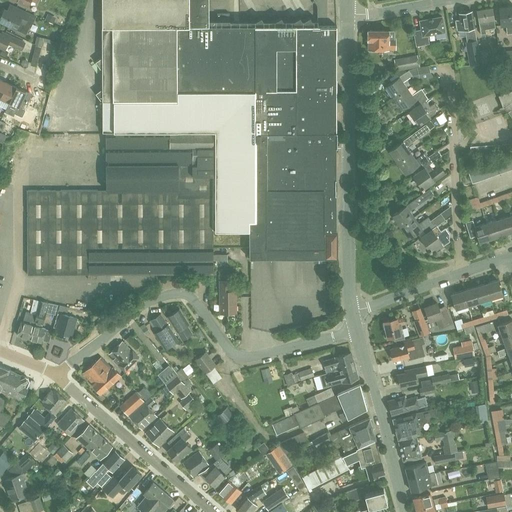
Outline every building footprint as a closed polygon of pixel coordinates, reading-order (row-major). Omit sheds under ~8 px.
[(27,190),(27,275),(157,274),(192,274),(198,274),(213,274),(213,261),(213,254),(213,222),(215,222),(215,232),(250,232),(250,249),(250,259),(320,258),(328,258),(337,258),(337,231),(336,231),(336,148),(338,148),(338,133),(337,133),(336,26),(317,26),(317,21),(312,21),(310,17),(304,21),(302,21),(300,17),(294,21),(283,21),(281,17),(275,21),(263,21),(261,17),(255,21),(209,21),(208,0),(102,0),(103,61),(100,57),(95,62),(100,68),(103,68),(103,93),(100,89),(95,93),(100,100),(103,100),(103,119),(103,134),(106,134),(106,190),(56,190),(45,190),(27,190)] [(30,13),(10,3),(6,10),(5,9),(0,18),(0,21),(26,34),(32,22),(33,23),(36,16),(30,13)] [(511,33),(511,6),(498,7),(500,25),(506,24),(506,33),(511,33)] [(493,19),(491,8),(476,10),(481,34),(486,33),(485,29),(495,28),(494,18),(493,19)] [(466,12),(465,11),(460,12),(460,13),(458,14),(459,20),(455,21),(457,30),(466,28),(468,42),(477,41),(475,27),(474,27),(472,11),(466,12)] [(416,46),(428,43),(427,35),(445,32),(442,16),(419,20),(421,29),(413,30),(416,46)] [(368,49),(395,49),(395,39),(394,39),(394,31),(388,31),(388,30),(368,30),(368,31),(366,33),(366,37),(368,39),(368,49)] [(2,34),(0,33),(0,47),(5,49),(8,43),(22,50),(25,43),(3,33),(2,34)] [(480,62),(477,41),(468,42),(467,42),(471,64),(480,62)] [(35,44),(33,55),(39,57),(41,47),(35,44)] [(482,63),(494,61),(492,49),(480,51),(482,63)] [(503,61),(511,60),(511,49),(502,51),(503,61)] [(396,71),(411,68),(419,66),(417,54),(393,59),(396,71)] [(393,97),(407,88),(403,82),(412,75),(430,72),(429,66),(418,68),(418,67),(409,70),(406,72),(405,69),(395,72),(384,74),(390,83),(385,86),(393,97)] [(0,98),(9,103),(16,87),(7,83),(0,97),(0,98)] [(16,87),(9,103),(17,107),(14,114),(22,118),(26,110),(25,109),(28,103),(22,100),(26,92),(16,87)] [(415,106),(428,98),(421,88),(412,95),(407,88),(393,97),(401,109),(412,102),(415,106)] [(511,89),(498,95),(502,107),(507,105),(510,109),(507,111),(511,117),(511,89)] [(428,98),(415,106),(409,110),(418,124),(430,116),(429,114),(438,108),(434,103),(430,106),(426,100),(428,98)] [(411,152),(406,146),(429,129),(426,124),(389,151),(397,162),(411,152)] [(470,152),(511,149),(511,143),(470,147),(470,152)] [(429,164),(432,162),(425,152),(415,159),(411,152),(397,162),(405,173),(416,166),(419,171),(425,166),(425,167),(429,164)] [(508,159),(502,161),(506,171),(511,169),(508,159)] [(502,161),(496,163),(500,173),(506,171),(502,161)] [(496,163),(491,165),(495,175),(500,173),(496,163)] [(433,169),(429,164),(425,167),(425,166),(419,171),(413,175),(423,190),(435,181),(446,173),(439,164),(433,169)] [(491,165),(485,167),(489,177),(495,175),(491,165)] [(485,167),(480,169),(483,179),(489,177),(485,167)] [(480,169),(474,171),(478,181),(483,179),(480,169)] [(474,171),(469,173),(472,183),(478,181),(474,171)] [(424,201),(433,193),(429,188),(419,195),(424,201)] [(504,199),(511,196),(511,191),(502,195),(504,199)] [(491,199),(493,203),(504,199),(502,195),(491,199)] [(480,203),(478,196),(466,201),(470,211),(481,207),(480,203)] [(406,205),(407,206),(393,216),(401,227),(415,217),(410,210),(419,204),(415,199),(406,205)] [(493,203),(491,199),(480,203),(481,207),(493,203)] [(486,223),(491,239),(503,235),(498,220),(495,212),(484,216),(486,223)] [(421,237),(437,226),(445,219),(441,213),(430,220),(428,217),(419,223),(415,217),(401,227),(409,238),(417,232),(420,237),(421,237)] [(503,235),(511,231),(511,224),(509,216),(498,220),(503,235)] [(477,236),(480,242),(491,239),(486,223),(475,227),(472,220),(467,222),(472,237),(477,236)] [(441,231),(437,226),(421,237),(430,250),(441,242),(443,245),(449,241),(449,233),(445,228),(441,231)] [(231,291),(231,280),(220,281),(220,313),(236,312),(236,290),(231,291)] [(487,284),(491,299),(503,295),(498,280),(487,284)] [(480,302),(491,299),(487,284),(475,287),(480,302)] [(475,287),(463,291),(468,306),(480,302),(475,287)] [(456,309),(468,306),(463,291),(451,294),(456,309)] [(21,322),(17,335),(30,339),(37,314),(40,301),(34,300),(30,312),(30,313),(26,311),(22,322),(21,322)] [(37,314),(30,339),(42,342),(42,340),(46,329),(41,328),(46,312),(47,309),(48,303),(40,301),(37,314)] [(440,312),(437,303),(424,308),(429,321),(435,319),(439,328),(451,324),(446,310),(440,312)] [(182,340),(193,333),(187,324),(189,323),(179,309),(167,316),(177,331),(176,331),(182,340)] [(495,313),(497,318),(508,314),(506,310),(495,313)] [(168,324),(161,313),(150,320),(157,331),(154,333),(164,348),(178,340),(168,324)] [(495,313),(484,316),(485,321),(497,318),(495,313)] [(72,337),(77,319),(61,314),(55,332),(72,337)] [(484,316),(472,320),(474,325),(485,321),(484,316)] [(403,317),(397,319),(397,318),(384,321),(386,331),(384,332),(385,337),(387,337),(387,338),(393,336),(394,341),(405,338),(401,323),(404,323),(403,317)] [(423,318),(414,321),(419,336),(428,333),(423,318)] [(474,325),(472,320),(460,324),(459,320),(455,322),(457,330),(462,329),(474,325)] [(502,337),(511,333),(511,320),(498,325),(502,337)] [(475,327),(481,344),(486,342),(483,332),(493,329),(490,322),(475,327)] [(147,326),(142,329),(146,334),(147,336),(150,334),(149,332),(151,331),(147,326)] [(507,348),(511,346),(511,333),(502,337),(506,347),(507,348)] [(135,349),(140,344),(130,334),(125,339),(135,349)] [(405,345),(390,349),(393,360),(407,357),(408,360),(424,356),(421,344),(424,343),(422,337),(412,340),(412,339),(404,341),(405,345)] [(474,355),(472,343),(471,340),(461,342),(462,345),(453,347),(455,358),(474,355)] [(132,351),(122,341),(109,354),(114,359),(113,360),(124,371),(139,356),(133,350),(132,351)] [(481,344),(485,355),(490,354),(486,342),(481,344)] [(511,359),(511,358),(511,346),(507,348),(506,347),(497,351),(499,357),(505,355),(505,353),(508,352),(511,359)] [(204,373),(216,365),(206,351),(194,359),(204,373)] [(335,356),(322,360),(326,372),(326,373),(354,365),(351,352),(335,357),(335,356)] [(111,376),(117,371),(113,367),(112,368),(101,357),(92,366),(103,378),(108,373),(111,376)] [(463,358),(465,365),(474,364),(473,357),(463,358)] [(15,372),(0,365),(0,390),(0,391),(0,394),(1,395),(3,391),(22,399),(24,395),(26,395),(28,390),(27,389),(27,388),(26,387),(29,381),(28,378),(25,376),(21,374),(21,372),(16,370),(15,372)] [(158,374),(165,384),(167,382),(177,375),(169,365),(158,374)] [(329,386),(342,382),(358,377),(354,365),(326,373),(320,375),(323,388),(329,386)] [(121,375),(117,371),(111,376),(108,373),(103,378),(92,366),(84,374),(94,384),(93,385),(101,394),(121,375)] [(280,366),(264,371),(268,385),(285,379),(280,366)] [(488,379),(493,379),(497,378),(496,368),(492,368),(492,366),(486,367),(488,379)] [(213,384),(222,377),(214,367),(206,373),(213,384)] [(400,386),(417,383),(416,377),(428,375),(426,367),(405,371),(406,373),(398,375),(400,386)] [(314,376),(311,368),(298,372),(293,374),(292,372),(284,375),(287,385),(308,378),(314,376)] [(433,385),(459,379),(458,373),(450,375),(449,373),(431,377),(431,378),(421,381),(422,387),(433,385)] [(181,399),(190,391),(177,375),(167,382),(165,384),(166,385),(161,389),(168,397),(173,393),(173,394),(176,392),(181,399)] [(188,378),(184,381),(188,386),(192,383),(188,378)] [(485,382),(476,383),(476,391),(486,391),(485,382)] [(294,414),(272,424),(275,430),(277,435),(299,425),(300,428),(325,417),(324,415),(343,406),(345,412),(339,414),(342,421),(348,419),(348,418),(367,408),(360,384),(337,394),(335,395),(319,402),(300,410),(294,413),(294,414)] [(435,392),(433,385),(422,387),(419,388),(420,395),(435,392)] [(152,395),(145,386),(139,392),(146,400),(152,395)] [(196,395),(200,393),(198,391),(195,387),(192,390),(195,394),(196,395)] [(317,402),(334,394),(331,387),(314,394),(315,396),(317,400),(317,402)] [(67,401),(54,390),(42,404),(50,412),(45,418),(50,422),(51,423),(56,416),(55,415),(67,401)] [(144,401),(136,391),(119,406),(128,415),(144,401)] [(186,409),(196,401),(189,393),(179,402),(186,409)] [(0,431),(5,425),(10,414),(1,410),(6,398),(0,395),(0,431)] [(392,414),(409,410),(408,410),(427,405),(425,397),(418,399),(417,396),(406,399),(405,395),(388,400),(392,414)] [(142,429),(156,416),(148,407),(155,402),(151,397),(144,403),(145,403),(130,416),(142,429)] [(477,423),(488,422),(485,404),(475,405),(477,423)] [(71,408),(57,423),(58,424),(70,435),(84,421),(71,408)] [(440,412),(439,408),(436,409),(435,408),(421,412),(393,418),(398,439),(421,433),(418,421),(437,417),(437,413),(440,412)] [(34,441),(50,422),(45,418),(34,409),(19,427),(34,441)] [(491,411),(493,422),(498,421),(504,419),(502,409),(491,411)] [(357,435),(372,427),(370,417),(349,426),(338,431),(338,430),(331,434),(329,431),(327,433),(309,441),(309,442),(299,447),(302,455),(330,440),(333,444),(339,441),(340,444),(357,435)] [(159,446),(173,431),(160,418),(146,433),(159,446)] [(88,448),(100,435),(89,424),(76,438),(88,448)] [(359,447),(358,446),(375,438),(372,427),(357,435),(340,444),(344,452),(345,452),(346,453),(346,454),(359,447)] [(176,461),(191,448),(185,441),(191,436),(183,428),(167,442),(172,447),(167,451),(176,461)] [(443,439),(444,446),(455,444),(453,436),(454,436),(453,430),(440,432),(441,439),(443,439)] [(309,442),(309,441),(304,431),(278,443),(277,444),(279,446),(282,450),(283,450),(285,454),(298,447),(299,447),(309,442)] [(500,433),(495,434),(497,445),(502,444),(506,443),(505,434),(500,434),(500,433)] [(100,459),(112,446),(100,435),(88,448),(100,459)] [(403,461),(421,457),(420,449),(417,437),(413,438),(399,441),(403,461)] [(359,448),(359,447),(346,454),(346,453),(342,455),(302,476),(310,492),(321,486),(350,470),(347,464),(359,458),(361,467),(374,463),(374,460),(374,459),(378,460),(378,462),(381,461),(381,460),(375,440),(359,448)] [(39,442),(29,453),(42,465),(52,454),(39,442)] [(54,442),(50,447),(55,451),(59,446),(54,442)] [(209,449),(216,460),(220,457),(225,453),(217,443),(209,449)] [(444,446),(443,446),(444,453),(457,451),(456,443),(455,444),(444,446)] [(66,461),(73,453),(64,444),(57,452),(54,455),(62,463),(65,459),(66,461)] [(496,461),(510,460),(510,455),(504,456),(502,444),(497,445),(499,456),(496,457),(497,461),(496,461)] [(121,453),(119,454),(115,449),(96,469),(90,476),(102,487),(112,477),(106,472),(110,468),(113,471),(125,459),(123,457),(123,455),(121,453)] [(342,455),(339,449),(333,452),(336,458),(342,455)] [(15,463),(13,461),(13,460),(3,451),(0,454),(0,461),(9,469),(15,463)] [(81,465),(90,455),(86,451),(77,461),(81,465)] [(183,462),(193,476),(209,465),(199,451),(183,462)] [(9,469),(8,470),(14,476),(4,480),(11,500),(26,495),(24,488),(26,487),(22,474),(35,463),(27,453),(16,463),(15,463),(9,469)] [(272,461),(279,472),(291,464),(284,453),(272,461)] [(435,463),(456,459),(455,453),(434,457),(435,463)] [(232,468),(220,457),(216,460),(199,474),(204,479),(206,477),(214,486),(224,475),(225,475),(232,468)] [(378,475),(384,473),(381,461),(378,462),(378,460),(374,459),(374,460),(374,463),(361,467),(359,467),(360,471),(365,474),(367,473),(369,478),(378,475)] [(8,470),(9,469),(0,461),(0,475),(7,468),(8,470)] [(429,474),(426,462),(405,467),(408,479),(429,474)] [(488,480),(500,477),(496,462),(485,464),(488,480)] [(112,477),(102,487),(102,488),(113,498),(124,485),(128,489),(142,474),(132,465),(119,480),(113,475),(112,477)] [(62,473),(58,469),(53,474),(57,478),(62,473)] [(230,502),(241,490),(236,487),(244,478),(239,471),(228,479),(229,480),(218,492),(230,502)] [(429,474),(408,479),(411,491),(438,484),(435,472),(429,474)] [(503,491),(502,483),(501,479),(493,480),(496,492),(503,491)] [(159,499),(165,492),(153,482),(143,493),(146,495),(137,506),(141,510),(143,511),(145,511),(151,505),(154,502),(153,501),(157,498),(159,499)] [(261,485),(249,493),(250,493),(246,495),(246,496),(236,508),(240,511),(251,511),(258,505),(254,502),(267,494),(261,485)] [(262,500),(269,511),(286,499),(289,497),(283,486),(262,500)] [(132,501),(141,491),(137,487),(130,494),(124,502),(128,506),(132,509),(136,505),(132,501)] [(349,501),(360,498),(357,487),(346,492),(349,501)] [(43,501),(59,496),(57,488),(41,494),(43,501)] [(384,511),(382,504),(387,503),(384,489),(365,494),(368,507),(360,510),(359,508),(345,511),(384,511)] [(154,502),(151,505),(158,511),(162,511),(163,510),(167,506),(169,508),(176,501),(173,499),(165,492),(159,499),(157,498),(154,501),(154,502)] [(430,493),(413,498),(416,509),(433,505),(432,499),(430,493)] [(503,493),(494,495),(497,506),(506,504),(503,493)] [(35,511),(44,509),(40,497),(18,504),(20,511),(35,511)] [(433,505),(416,509),(416,511),(435,511),(435,509),(441,508),(448,506),(447,501),(439,503),(433,505)] [(288,511),(282,503),(267,511),(288,511)]
